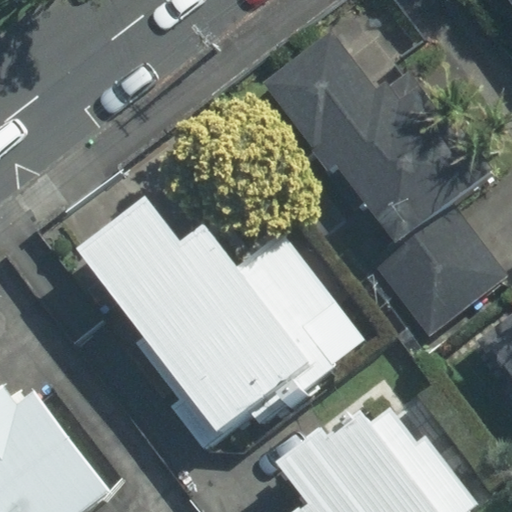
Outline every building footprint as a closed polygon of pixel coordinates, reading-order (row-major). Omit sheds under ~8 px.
[(373,258),(441,341),(511,283),(511,267),(464,208),(497,181),(449,122),(462,112),(430,72),(417,82),(365,18),(283,84),(404,233),(373,258)] [(227,221),(202,241),(170,201),(100,258),(158,329),(142,341),(191,402),(181,410),(213,449),(260,411),(273,427),(384,337),(297,229),(258,260),(227,221)] [(511,328),(498,340),(511,357),(511,328)] [(0,388),(0,511),(103,511),(131,491),(49,384),(29,399),(18,385),(5,395),(0,388)] [(487,511),(505,498),(423,395),(402,412),(386,392),(295,464),(327,505),(317,511),(487,511)]
